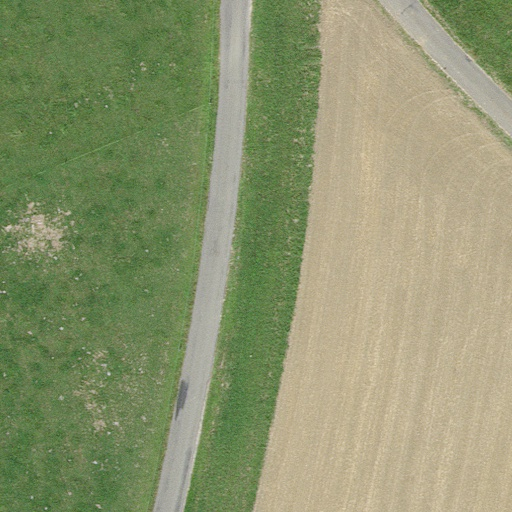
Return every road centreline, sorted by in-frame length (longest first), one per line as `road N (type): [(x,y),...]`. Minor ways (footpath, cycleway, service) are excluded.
road 1 (residential): [(169,511),(233,0)]
road 2 (residential): [(395,0),(511,121)]
